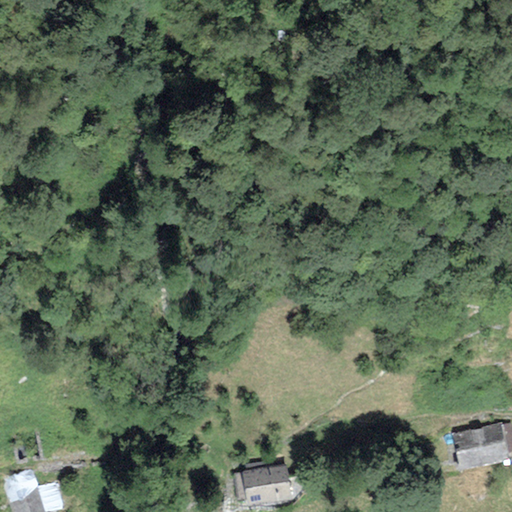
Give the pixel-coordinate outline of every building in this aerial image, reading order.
[(453,434),(460,471),(509,461),(507,453),(502,427),(501,424),(453,434)] [(511,424),(502,427),(507,453),(511,451),(511,424)] [(245,472),(265,468),(264,461),(244,464),(245,472)] [(245,472),(242,472),(246,499),(247,506),(291,499),(286,465),(265,468),(245,472)] [(246,499),(242,472),(233,474),(238,501),(246,499)] [(43,511),(33,474),(1,482),(10,511),(43,511)]
